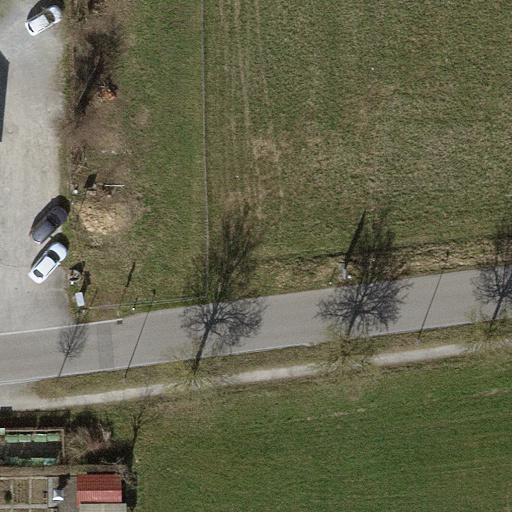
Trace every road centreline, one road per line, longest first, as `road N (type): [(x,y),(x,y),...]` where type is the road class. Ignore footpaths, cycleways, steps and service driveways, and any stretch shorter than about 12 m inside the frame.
road 1 (residential): [(511,291),(17,358)]
road 2 (residential): [(14,0),(17,358)]
